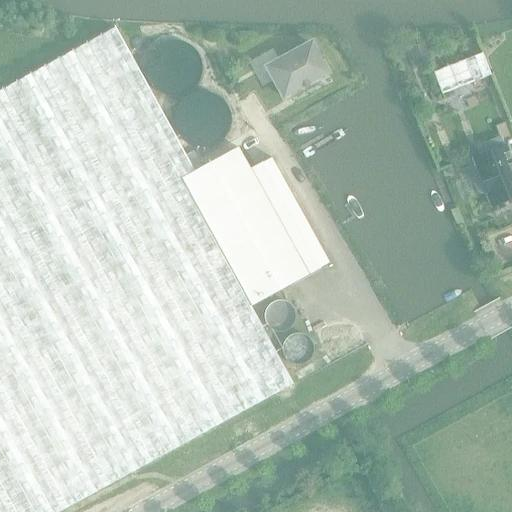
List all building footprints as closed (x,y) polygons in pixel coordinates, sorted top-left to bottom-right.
[(0,92),(0,511),(63,511),(293,386),(251,307),(181,179),(194,172),(115,29),(44,68),(0,92)] [(207,69),(207,68),(207,63),(205,58),(203,53),(200,50),(196,46),(192,43),(188,42),(181,40),(175,41),(170,42),(161,47),(157,51),(155,56),(153,61),(152,67),(152,73),(154,79),(156,84),(159,87),(163,90),(167,93),(172,95),(177,96),(183,96),(187,95),(193,92),(198,88),(202,84),(205,79),(206,75),(207,69)] [(424,42),(409,49),(416,66),(431,60),(424,42)] [(312,45),(267,69),(284,99),(301,90),(302,90),(311,85),(328,75),(312,45)] [(434,72),(442,92),(490,75),(482,55),(434,72)] [(234,122),(233,116),(232,112),(230,108),(226,103),(222,100),(217,97),(212,95),(207,95),(202,95),(197,97),(192,100),(188,103),(185,106),(182,112),(180,117),(180,123),(181,129),(182,133),(185,138),(189,142),(195,146),(199,148),(204,149),(209,149),(218,147),(223,144),(227,140),(232,133),(233,128),(234,122)] [(480,186),(484,184),(490,200),(511,191),(511,158),(505,139),(472,151),(478,166),(473,167),(471,172),(476,184),(480,186)] [(194,172),(181,179),(251,307),(288,287),(329,264),(293,198),(271,158),(250,170),(238,148),(194,172)]
